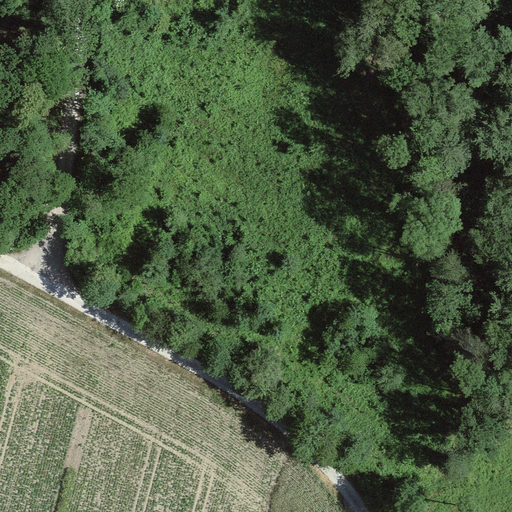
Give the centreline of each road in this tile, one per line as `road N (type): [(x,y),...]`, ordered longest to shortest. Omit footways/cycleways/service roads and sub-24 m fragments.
road 1 (track): [(46,287),(241,397),(303,446),(359,511)]
road 2 (track): [(91,0),(46,287)]
